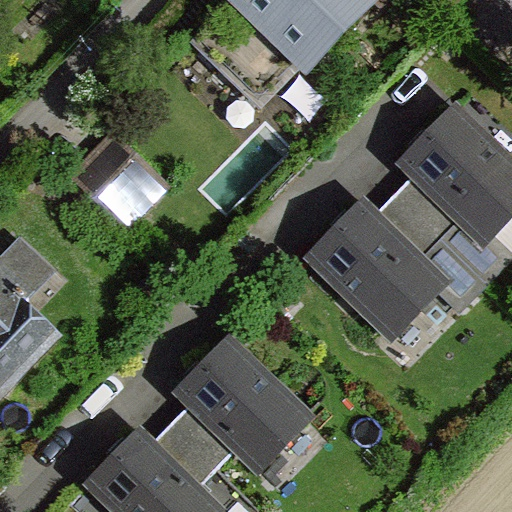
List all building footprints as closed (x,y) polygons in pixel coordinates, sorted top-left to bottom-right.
[(369,0),(239,0),(241,2),(304,63),(308,67),(371,2),(369,0)] [(461,0),(438,0),(451,12),(461,0)] [(304,63),(241,2),(198,44),(262,107),(304,63)] [(412,182),(487,254),(499,241),(511,227),(511,157),(458,105),(397,168),(412,182)] [(159,176),(115,137),(75,182),(117,222),(159,176)] [(412,182),(380,214),(455,286),(443,299),(463,318),(511,267),(511,253),(499,241),(487,254),(412,182)] [(306,263),(395,348),(443,299),(455,286),(380,214),(366,200),(306,263)] [(16,247),(0,263),(0,273),(30,302),(51,280),(16,247)] [(0,273),(0,394),(53,340),(23,310),(30,302),(0,273)] [(233,338),(175,398),(189,411),(235,456),(261,481),(319,421),(233,338)] [(189,411),(157,444),(203,489),(235,456),(189,411)] [(143,430),(84,489),(107,511),(227,511),(203,489),(157,444),(143,430)]
